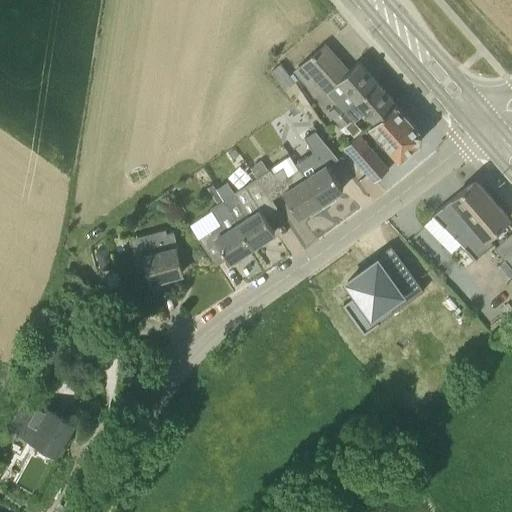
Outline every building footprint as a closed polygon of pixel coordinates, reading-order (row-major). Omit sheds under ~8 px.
[(301,67),(295,72),(305,85),(312,79),(323,92),(326,95),(327,94),(337,105),(327,114),(334,121),(376,83),(358,62),(347,72),(324,45),(301,67)] [(285,90),(295,82),(280,64),(271,72),(285,90)] [(372,123),(394,104),(376,83),(334,121),(342,130),(363,113),(372,123)] [(394,104),(372,123),(369,126),(399,160),(420,141),(420,134),(394,104)] [(375,182),(375,181),(389,170),(358,135),(345,147),(375,182)] [(268,170),(261,160),(251,167),(258,178),(268,170)] [(343,189),(322,160),(301,173),(321,203),(343,189)] [(258,178),(257,178),(269,195),(281,188),(284,193),(299,217),(321,203),(301,173),(298,169),(289,175),(283,166),(273,173),(271,169),(268,170),(258,178)] [(272,200),(269,195),(257,178),(223,200),(254,246),(275,232),(265,217),(278,208),(272,200)] [(477,259),(494,244),(488,236),(508,218),(480,185),(471,184),(433,214),(477,259)] [(223,200),(211,208),(221,224),(199,239),(214,262),(226,254),(230,261),(254,246),(223,200)] [(511,268),(511,233),(495,248),(511,268)] [(182,273),(172,235),(141,243),(145,257),(153,289),(171,285),(169,277),(182,273)] [(98,262),(101,272),(114,268),(111,258),(98,262)] [(357,295),(344,304),(358,323),(371,314),(373,317),(397,299),(402,306),(425,290),(406,264),(390,276),(378,260),(348,282),(357,295)] [(83,311),(92,297),(79,288),(69,301),(83,311)] [(55,451),(72,424),(26,397),(10,425),(55,451)]
